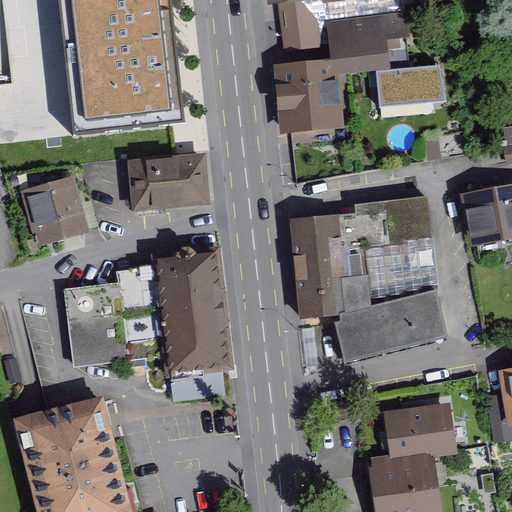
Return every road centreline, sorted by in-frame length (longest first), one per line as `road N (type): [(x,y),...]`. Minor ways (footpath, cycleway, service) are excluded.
road 1 (residential): [(247,209),(0,282)]
road 2 (residential): [(268,389),(511,351)]
road 3 (primary): [(247,209),(225,0)]
road 4 (primary): [(268,389),(247,209)]
road 5 (residential): [(32,0),(47,131)]
road 6 (primary): [(282,511),(268,389)]
